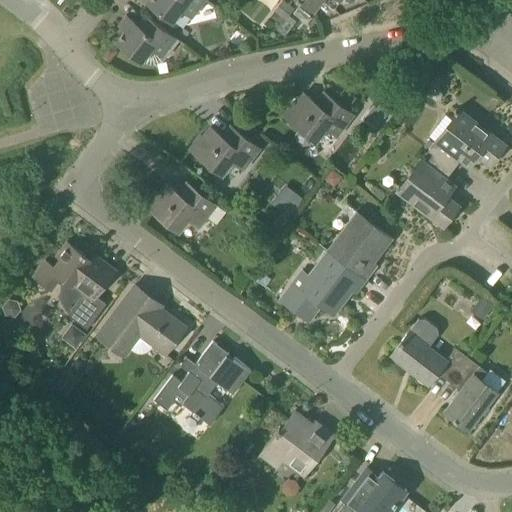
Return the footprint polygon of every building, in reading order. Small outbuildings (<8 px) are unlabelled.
[(147,0),(147,1),(173,22),(183,9),(191,16),(203,0),(147,0)] [(285,0),(282,0),(274,9),(284,18),(294,7),(285,0)] [(340,0),(300,0),(314,11),(322,0),(323,0),(334,8),(340,0)] [(178,39),(146,14),(138,25),(126,15),(118,25),(125,29),(116,41),(143,61),(152,49),(164,58),(178,39)] [(109,44),(99,56),(108,62),(117,50),(109,44)] [(430,73),(427,78),(427,84),(432,88),(438,87),(442,81),(441,76),(436,72),(430,73)] [(384,92),(373,105),(386,115),(397,102),(384,92)] [(323,107),(304,93),(297,103),(294,101),(284,115),(301,129),(296,134),(298,140),(303,144),(309,144),(313,138),(315,140),(325,127),(336,135),(353,114),(331,97),(323,107)] [(505,144),(459,109),(458,111),(456,110),(454,112),(456,114),(434,143),(429,140),(424,147),(433,154),(453,169),(460,160),(469,166),(477,155),(490,165),(505,144)] [(229,141),(211,127),(203,137),(201,135),(190,149),(222,173),(232,160),(242,169),(259,147),(237,130),(229,141)] [(453,169),(433,154),(424,147),(433,154),(427,162),(422,158),(397,191),(443,226),(459,206),(446,196),(455,186),(446,179),(453,169)] [(333,169),(325,179),(334,186),(342,176),(333,169)] [(185,198),(167,184),(159,194),(157,192),(146,206),(178,231),(188,217),(199,226),(215,204),(194,187),(185,198)] [(392,238),(357,211),(328,250),(366,279),(376,265),(372,261),(390,237),(391,239),(392,238)] [(91,259),(67,241),(55,256),(60,259),(54,266),(46,259),(33,277),(52,292),(62,278),(72,286),(73,284),(94,300),(117,270),(95,253),(91,259)] [(366,279),(328,250),(308,276),(302,271),(280,299),(309,321),(321,305),(334,314),(335,314),(333,312),(351,289),(356,292),(366,279)] [(166,354),(186,327),(160,307),(162,305),(135,284),(97,335),(124,356),(130,347),(134,350),(138,352),(143,352),(147,351),(150,348),(153,344),(166,354)] [(482,297),(471,311),(483,320),(494,306),(482,297)] [(8,299),(2,306),(5,315),(15,317),(21,310),(18,301),(8,299)] [(446,360),(428,347),(439,333),(437,327),(425,318),(419,318),(390,355),(428,384),(438,373),(449,381),(468,357),(456,347),(446,360)] [(71,322),(61,338),(76,347),(85,332),(71,322)] [(233,359),(227,355),(228,352),(213,341),(182,382),(172,375),(154,399),(167,410),(174,401),(181,406),(183,403),(210,424),(224,405),(208,394),(217,382),(233,393),(251,370),(235,357),(233,359)] [(469,429),(497,392),(482,379),(487,372),(468,357),(449,381),(460,390),(444,411),(457,421),(457,420),(469,429)] [(72,363),(71,368),(74,373),(79,374),(84,371),(85,366),(82,361),(77,360),(72,363)] [(310,427),(294,414),(296,411),(295,410),(280,429),(279,428),(262,451),(278,463),(281,458),(304,475),(334,435),(315,420),(310,427)] [(379,476),(367,467),(342,499),(345,501),(339,508),(336,511),(389,511),(407,490),(382,471),(379,476)]
